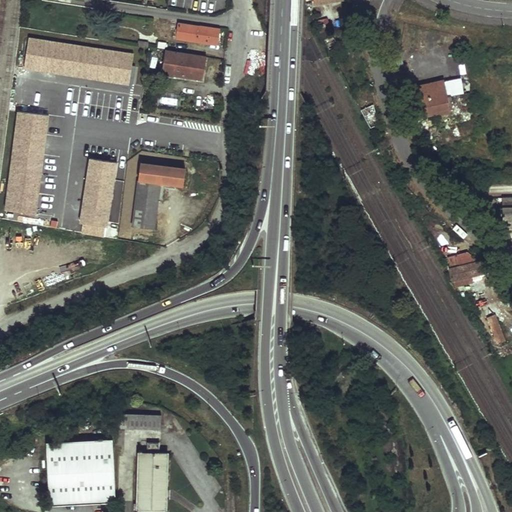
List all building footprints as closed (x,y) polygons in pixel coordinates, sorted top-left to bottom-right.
[(328,19),(348,15),(345,0),(325,4),(328,19)] [(322,31),(331,28),(326,17),(318,21),(322,31)] [(220,30),(178,24),(176,38),(218,44),(220,30)] [(135,54),(29,39),(25,69),(131,84),(135,54)] [(207,56),(166,50),(162,74),(203,80),(207,56)] [(413,117),(453,109),(451,97),(448,97),(445,80),(435,82),(407,89),(413,117)] [(52,115),(23,111),(8,209),(37,213),(52,115)] [(117,162),(91,158),(81,223),(107,227),(117,162)] [(185,169),(141,163),(133,226),(155,229),(160,187),(163,187),(164,183),(183,186),(185,169)] [(511,197),(502,198),(503,227),(511,227),(511,197)] [(447,236),(438,226),(432,232),(441,241),(447,236)] [(472,276),(490,272),(489,266),(484,267),(483,261),(479,262),(469,254),(459,256),(469,264),(466,265),(456,257),(449,258),(452,268),(449,269),(452,281),(454,280),(472,276)] [(455,287),(473,283),(472,276),(454,280),(455,287)] [(497,344),(505,341),(497,318),(488,321),(497,344)] [(117,415),(117,430),(161,431),(162,417),(117,415)] [(51,505),(115,501),(112,438),(48,442),(51,505)] [(161,452),(161,443),(149,442),(149,452),(161,452)] [(143,449),(140,449),(138,511),(167,511),(169,452),(161,452),(149,452),(143,452),(143,449)]
